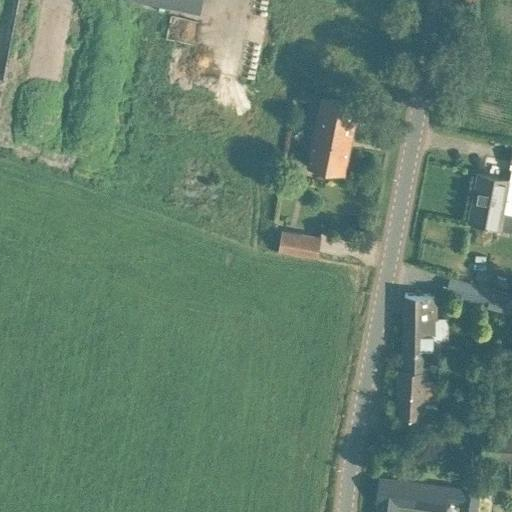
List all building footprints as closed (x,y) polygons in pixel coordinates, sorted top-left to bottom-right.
[(139,0),(173,7),(201,13),(203,0),(139,0)] [(307,136),(313,138),(308,165),(344,172),(358,105),(322,97),(315,132),(309,131),(307,136)] [(482,226),(501,229),(511,179),(478,173),(473,201),(476,202),(472,221),(469,220),(469,221),(483,224),(482,226)] [(333,236),(337,215),(296,208),(292,229),(333,236)] [(318,258),(322,237),(282,230),(278,251),(318,258)] [(451,277),(446,293),(489,306),(494,290),(451,277)] [(405,293),(404,352),(426,353),(449,353),(449,317),(433,317),(434,294),(405,293)] [(425,369),(426,353),(404,352),(403,369),(398,369),(396,414),(416,415),(438,416),(439,369),(425,369)] [(511,435),(485,433),(482,457),(501,459),(501,458),(511,459),(511,435)] [(379,500),(377,511),(396,511),(398,503),(445,510),(447,499),(461,501),(461,505),(460,509),(475,511),(478,493),(490,494),(491,483),(479,481),(479,482),(464,480),(463,489),(401,480),(381,477),(377,500),(379,500)]
